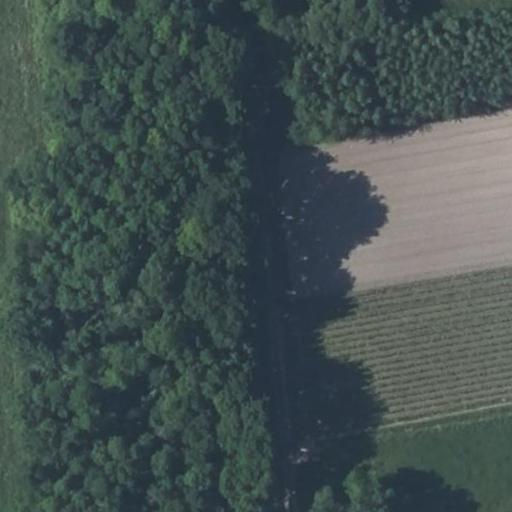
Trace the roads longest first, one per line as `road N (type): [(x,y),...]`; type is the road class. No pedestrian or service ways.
road 1 (track): [(247,0),(291,511)]
road 2 (track): [(285,449),(511,404)]
